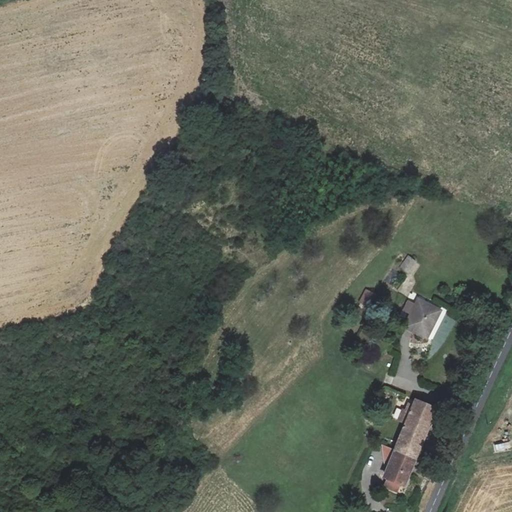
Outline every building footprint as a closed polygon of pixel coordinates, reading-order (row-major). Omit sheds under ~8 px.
[(399,267),(411,276),(420,265),(408,256),(399,267)] [(358,303),(369,308),(376,295),(366,289),(358,303)] [(418,297),(403,326),(425,338),(440,308),(418,297)] [(416,400),(394,451),(416,460),(438,409),(416,400)] [(416,460),(394,451),(382,479),(404,488),(416,460)]
